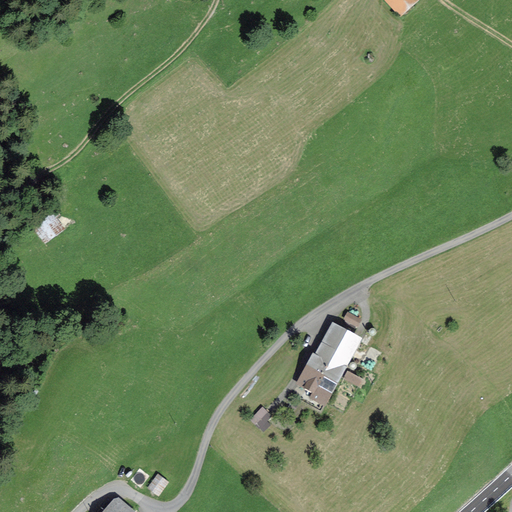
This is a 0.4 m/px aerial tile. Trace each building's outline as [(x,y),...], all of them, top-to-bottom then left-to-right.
[(422,5),(417,0),(383,0),(403,22),(422,5)] [(62,217),(56,211),(33,231),(50,250),(68,233),(57,221),(62,217)] [(354,328),(355,325),(357,327),(361,319),(347,311),(343,319),(345,320),(343,322),(354,328)] [(330,321),(314,352),(343,367),(360,336),(330,321)] [(324,406),(343,367),(314,352),(311,351),(294,383),(311,391),(308,397),(324,406)] [(354,368),(356,365),(354,362),(351,361),(349,362),(347,365),(349,368),(351,369),(354,368)] [(358,386),(362,378),(346,371),(342,379),(358,386)] [(293,411),(296,406),(290,403),(287,408),(293,411)] [(249,418),(262,432),(270,425),(266,421),(272,416),(262,406),(249,418)] [(158,496),(168,481),(157,473),(147,488),(158,496)] [(134,511),(135,511),(117,497),(112,497),(99,511),(134,511)]
